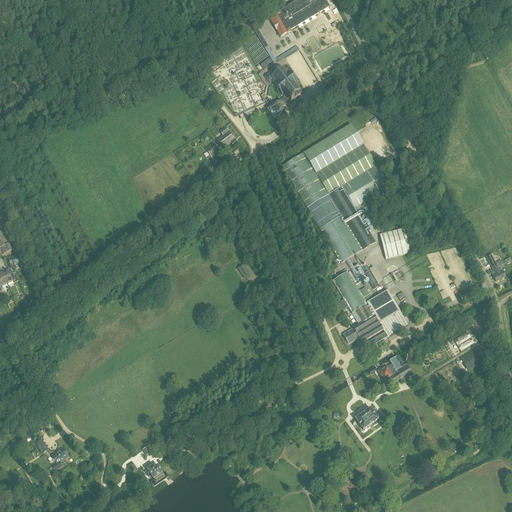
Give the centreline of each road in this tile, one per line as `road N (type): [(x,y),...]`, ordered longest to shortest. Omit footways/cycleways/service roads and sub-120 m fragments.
road 1 (unclassified): [(511,399),(495,300),(373,64)]
road 2 (track): [(254,150),(346,374)]
road 3 (track): [(7,342),(61,422),(103,454),(102,511)]
road 4 (track): [(341,362),(159,452)]
road 5 (track): [(496,0),(398,112)]
road 6 (unclassified): [(263,142),(373,64)]
